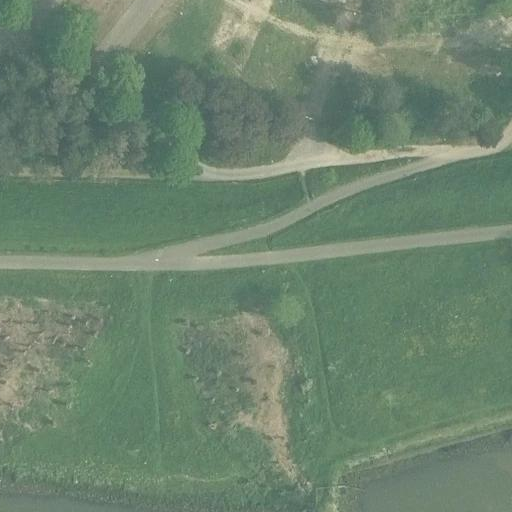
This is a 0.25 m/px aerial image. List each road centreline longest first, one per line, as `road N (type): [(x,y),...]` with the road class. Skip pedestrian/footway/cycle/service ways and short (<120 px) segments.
road 1 (unclassified): [(511,128),(498,146),(469,153),(425,148),(240,177),(203,173),(17,0)]
road 2 (track): [(0,173),(203,173)]
